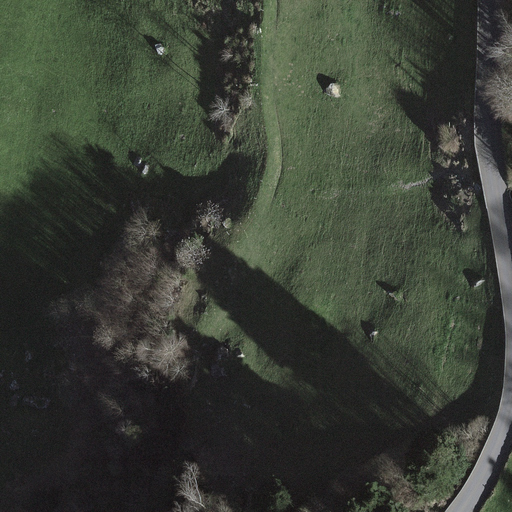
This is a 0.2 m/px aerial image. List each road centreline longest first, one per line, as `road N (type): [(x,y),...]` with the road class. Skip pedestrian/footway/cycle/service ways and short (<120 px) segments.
road 1 (unclassified): [(486,0),(486,112),(511,286)]
road 2 (unclassified): [(511,390),(459,511)]
